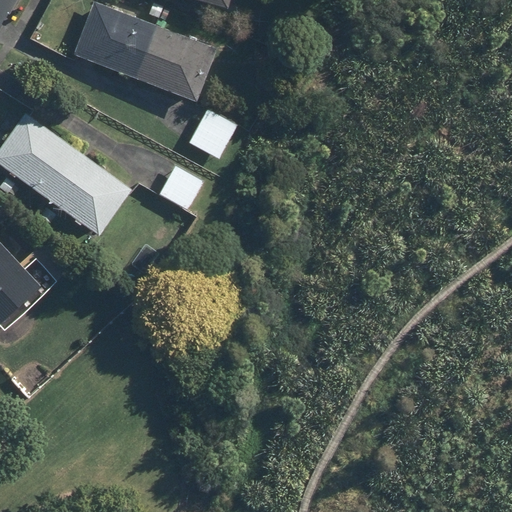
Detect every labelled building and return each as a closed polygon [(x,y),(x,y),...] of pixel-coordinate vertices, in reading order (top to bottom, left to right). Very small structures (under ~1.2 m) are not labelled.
[(90,3),(69,56),(193,105),(214,51),(90,3)] [(235,125),(206,110),(188,144),(218,160),(235,125)] [(21,114),(0,142),(0,167),(96,235),(129,190),(21,114)] [(202,181),(173,166),(158,197),(191,214),(199,197),(195,195),(202,181)] [(0,248),(0,333),(54,283),(34,260),(21,272),(0,248)]
